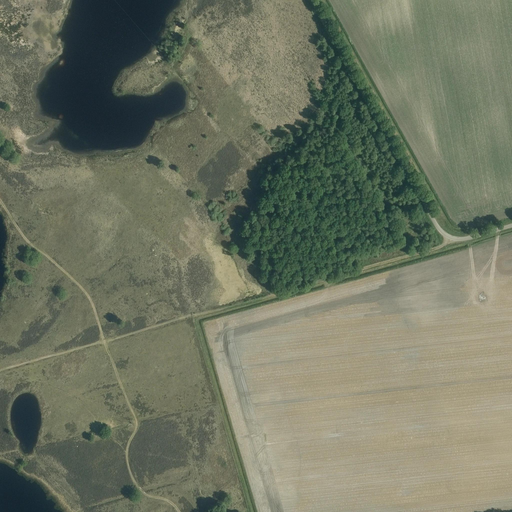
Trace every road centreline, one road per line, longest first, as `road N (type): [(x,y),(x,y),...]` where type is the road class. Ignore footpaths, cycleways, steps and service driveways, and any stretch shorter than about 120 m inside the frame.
road 1 (track): [(104,343),(439,247),(447,236)]
road 2 (unclassified): [(311,0),(438,228),(460,239),(511,225)]
road 3 (track): [(178,511),(133,481),(125,446),(138,425),(104,343)]
road 4 (track): [(0,202),(29,245),(92,304),(104,343)]
